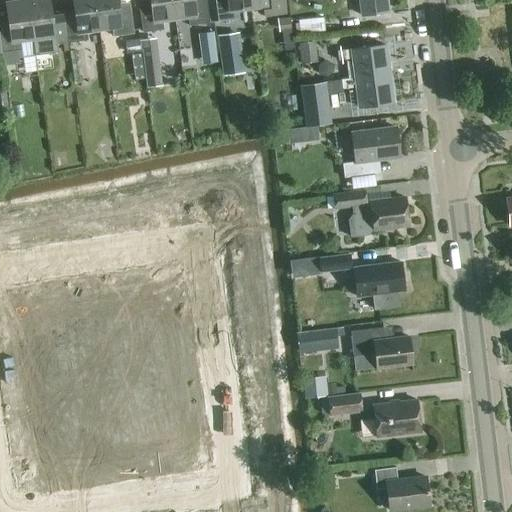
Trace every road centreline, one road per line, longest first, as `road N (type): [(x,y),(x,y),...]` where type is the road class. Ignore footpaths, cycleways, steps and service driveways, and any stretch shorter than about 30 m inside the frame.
road 1 (residential): [(0,272),(197,240),(234,468),(0,506)]
road 2 (tertiary): [(494,511),(450,150)]
road 3 (tertiary): [(450,150),(431,0)]
